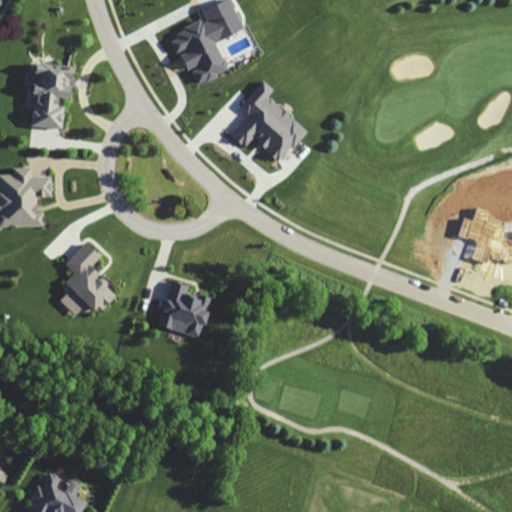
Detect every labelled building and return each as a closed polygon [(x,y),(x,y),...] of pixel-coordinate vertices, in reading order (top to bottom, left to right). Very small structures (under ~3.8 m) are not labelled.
[(170,41),(206,19),(201,10),(222,0),(228,0),(242,28),(214,44),(227,69),(197,85),(170,41)] [(31,126),(61,129),(64,107),(57,106),(58,99),(60,99),(60,98),(69,99),(72,65),(31,61),(30,70),(26,70),(25,83),(29,84),(27,106),(33,107),(31,126)] [(239,106),(262,80),(272,90),(267,97),(305,131),(276,160),(251,137),(242,146),(230,133),(247,113),(239,106)] [(0,173),(12,173),(11,173),(10,173),(10,168),(12,168),(12,167),(31,167),(31,176),(51,175),(51,181),(52,181),(52,190),(51,191),(51,196),(37,196),(37,211),(43,211),(43,214),(44,214),(44,222),(44,226),(0,226),(0,173)] [(84,241),(91,248),(93,247),(101,255),(90,266),(98,273),(95,276),(97,278),(101,278),(105,281),(106,285),(115,294),(101,308),(100,307),(99,309),(96,306),(93,309),(92,308),(88,312),(82,312),(80,310),(73,318),(67,312),(68,311),(57,301),(63,295),(60,292),(60,288),(65,283),(63,282),(73,272),(67,267),(66,268),(62,264),(84,241)] [(170,279),(180,282),(180,284),(186,286),(184,294),(191,296),(191,295),(197,296),(198,294),(210,298),(206,310),(207,311),(206,315),(209,316),(207,322),(205,321),(204,325),(202,325),(198,338),(197,338),(196,339),(161,328),(161,327),(156,326),(160,312),(159,312),(162,301),(163,302),(170,279)]
